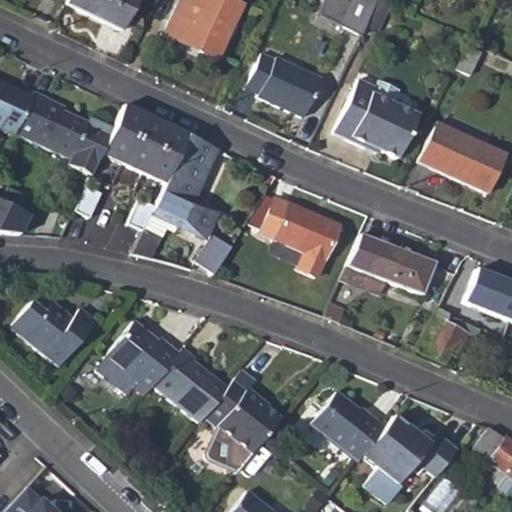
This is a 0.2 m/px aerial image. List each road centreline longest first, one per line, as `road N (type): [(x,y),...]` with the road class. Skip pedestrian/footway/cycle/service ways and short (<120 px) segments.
road 1 (residential): [(0,33),(511,253)]
road 2 (residential): [(0,259),(74,264),(193,295),(328,343),(511,424)]
road 3 (residential): [(0,392),(126,511)]
